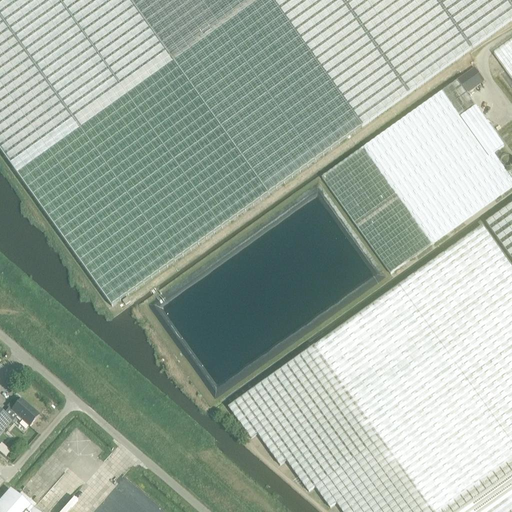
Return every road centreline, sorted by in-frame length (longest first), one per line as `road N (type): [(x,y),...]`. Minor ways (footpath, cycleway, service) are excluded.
road 1 (track): [(261,511),(0,288)]
road 2 (unclassified): [(0,334),(205,511)]
